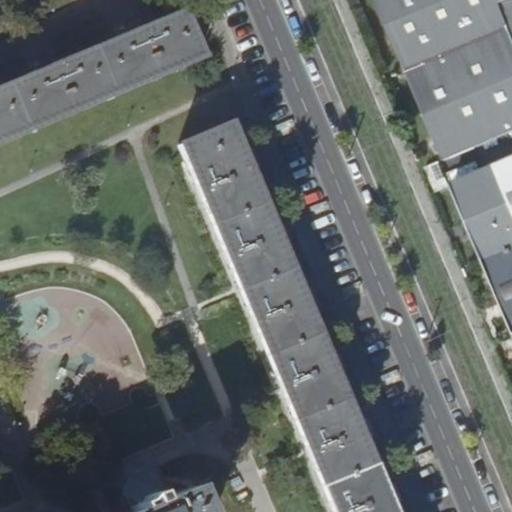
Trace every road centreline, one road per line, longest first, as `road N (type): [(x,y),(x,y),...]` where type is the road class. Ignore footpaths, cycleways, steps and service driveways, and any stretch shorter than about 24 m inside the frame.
road 1 (residential): [(261,0),(475,511)]
road 2 (residential): [(23,511),(172,449),(201,447),(235,463),(262,511)]
road 3 (residential): [(0,53),(110,0)]
